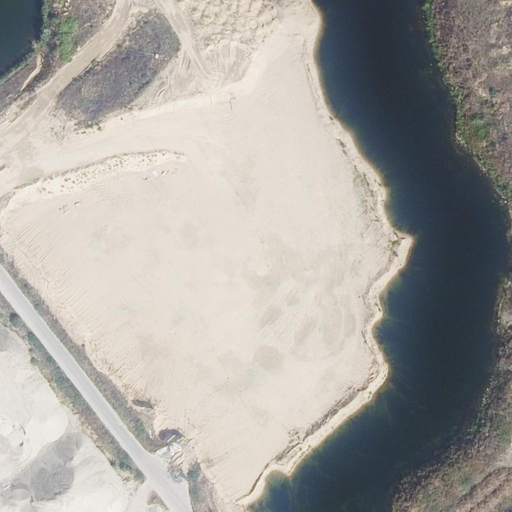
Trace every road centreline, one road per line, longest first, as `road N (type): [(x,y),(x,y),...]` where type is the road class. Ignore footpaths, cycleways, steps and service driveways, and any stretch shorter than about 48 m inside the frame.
road 1 (unknown): [(161,484),(277,350),(285,296),(248,135),(169,0)]
road 2 (track): [(182,511),(0,278)]
